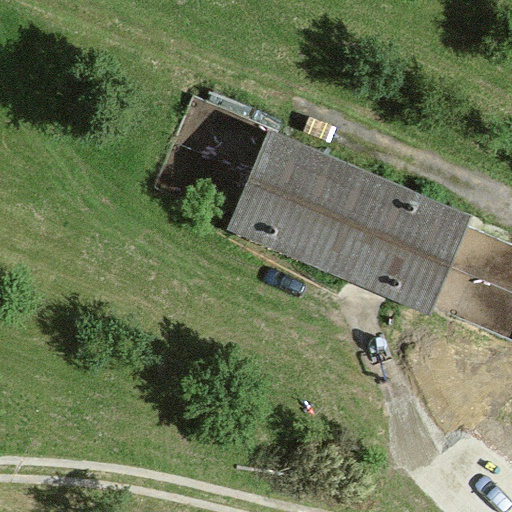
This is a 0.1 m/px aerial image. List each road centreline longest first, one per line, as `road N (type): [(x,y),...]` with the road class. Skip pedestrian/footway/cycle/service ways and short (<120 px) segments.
road 1 (track): [(280,97),(48,0)]
road 2 (track): [(280,97),(511,194)]
road 3 (track): [(0,481),(165,495),(234,511)]
